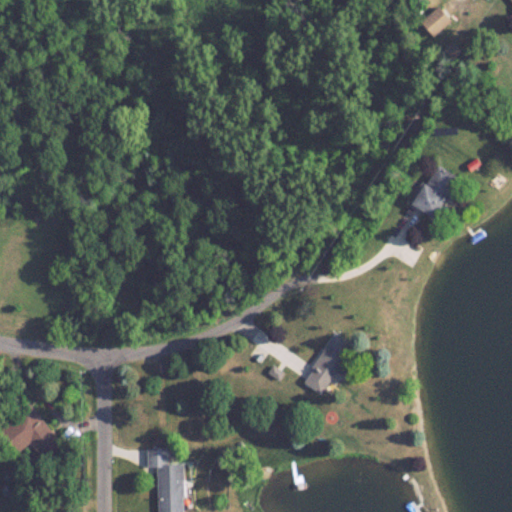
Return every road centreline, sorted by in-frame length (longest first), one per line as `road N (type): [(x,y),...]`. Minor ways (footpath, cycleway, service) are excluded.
road 1 (residential): [(0,343),(42,353),(150,355),(225,329),(304,282)]
road 2 (residential): [(106,355),(109,511)]
